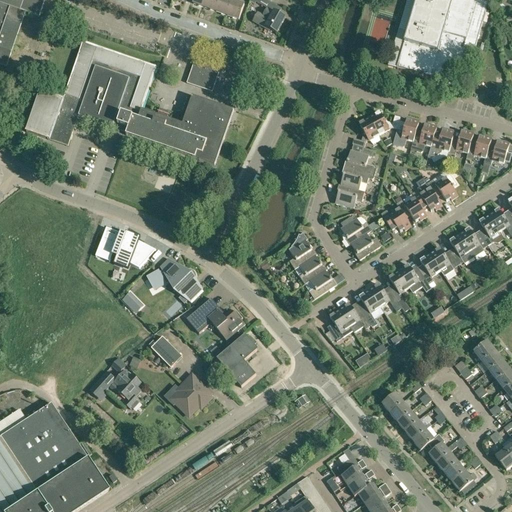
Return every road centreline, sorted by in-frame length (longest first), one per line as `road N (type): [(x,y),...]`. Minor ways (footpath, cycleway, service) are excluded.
road 1 (unclassified): [(127,487),(311,369)]
road 2 (residential): [(206,259),(128,215),(15,170)]
road 3 (residential): [(358,281),(316,224),(353,90)]
road 4 (residential): [(206,259),(297,72)]
road 5 (residential): [(433,510),(311,369)]
road 6 (residential): [(358,281),(511,177)]
road 7 (residential): [(301,64),(129,0)]
road 8 (residential): [(474,442),(427,385),(449,368),(496,426)]
road 9 (residential): [(0,386),(26,386),(56,400),(127,487)]
road 10 (residential): [(353,90),(511,128)]
road 11 (residential): [(311,369),(206,259)]
